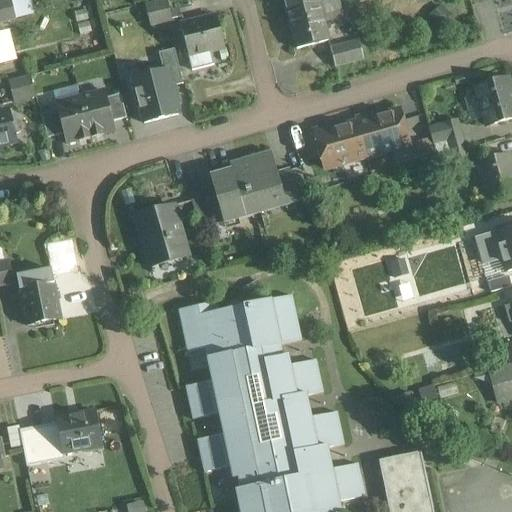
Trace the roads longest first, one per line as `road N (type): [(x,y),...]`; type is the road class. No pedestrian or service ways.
road 1 (residential): [(281,113),(511,46)]
road 2 (residential): [(81,171),(281,113)]
road 3 (residential): [(124,363),(81,171)]
road 4 (residential): [(174,511),(124,363)]
road 5 (residential): [(124,363),(0,389)]
